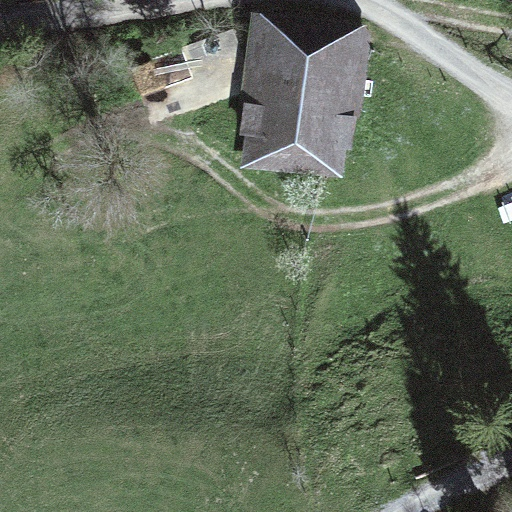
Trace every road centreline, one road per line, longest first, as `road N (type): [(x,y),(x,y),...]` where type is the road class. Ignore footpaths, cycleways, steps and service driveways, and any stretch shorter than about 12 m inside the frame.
road 1 (track): [(511,164),(395,207),(300,220),(267,210),(203,153),(156,129),(53,125)]
road 2 (track): [(347,0),(511,93)]
road 3 (track): [(0,19),(146,0)]
road 4 (track): [(375,9),(511,20)]
